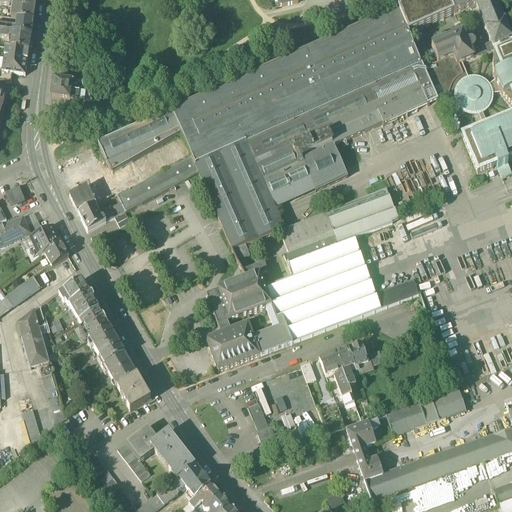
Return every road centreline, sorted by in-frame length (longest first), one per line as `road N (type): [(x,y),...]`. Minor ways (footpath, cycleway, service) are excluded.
road 1 (secondary): [(170,407),(38,157)]
road 2 (residential): [(170,407),(401,325)]
road 3 (secondary): [(38,157),(35,110),(51,0)]
road 4 (secondary): [(257,511),(170,407)]
